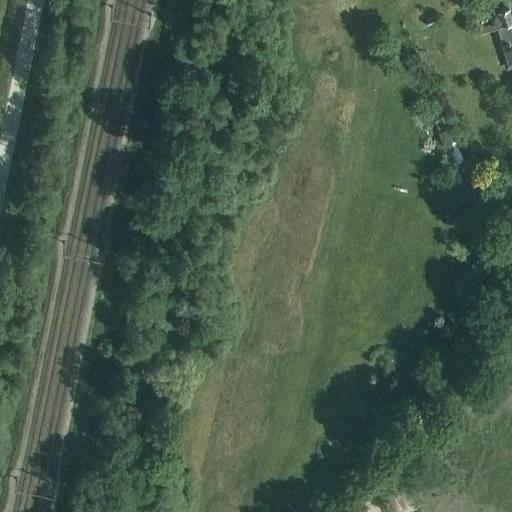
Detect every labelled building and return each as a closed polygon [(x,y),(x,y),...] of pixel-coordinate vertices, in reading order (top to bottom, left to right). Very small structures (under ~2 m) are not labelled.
[(511,24),(511,20),(509,10),(498,13),(502,27),(511,24)] [(487,30),(492,49),(507,45),(502,26),(487,30)] [(507,65),(511,63),(511,49),(511,48),(503,50),(507,65)] [(448,129),(440,133),(445,142),(453,138),(448,129)] [(466,136),(454,142),(464,162),(476,156),(466,136)] [(481,170),(447,186),(456,203),(489,186),(481,170)]
